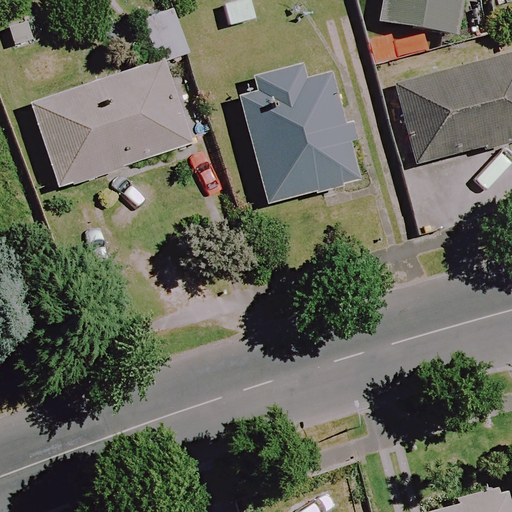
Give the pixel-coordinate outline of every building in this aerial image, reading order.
[(456,0),(377,0),(375,30),(452,38),(456,0)] [(136,22),(150,61),(180,50),(165,11),(136,22)] [(511,144),(511,57),(386,89),(406,170),(511,144)] [(183,148),(154,64),(22,109),(52,194),(183,148)] [(297,83),(293,68),(246,80),(249,92),(228,98),(258,211),(351,186),(322,77),(297,83)] [(502,511),(497,494),(428,511),(502,511)]
